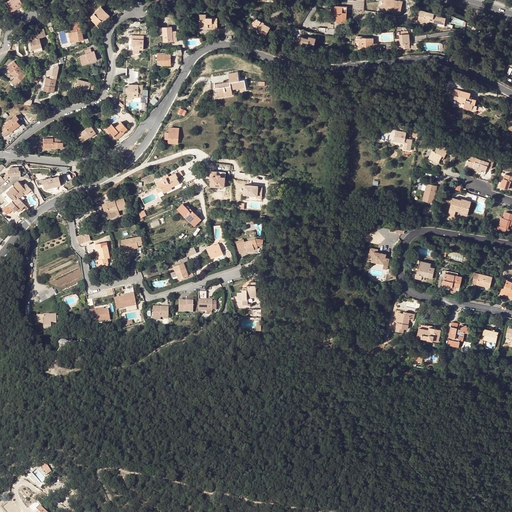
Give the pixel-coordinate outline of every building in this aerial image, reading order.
[(24,5),(20,0),(10,0),(6,3),(12,12),(24,5)] [(354,1),(354,2),(354,8),(354,12),(364,12),(364,0),(361,0),(356,0),(357,1),(354,1)] [(387,1),(383,0),(382,0),(380,10),(396,14),(398,9),(402,10),(404,2),(399,1),(399,4),(387,1)] [(337,16),(337,23),(347,23),(348,8),(335,6),(335,15),(337,16)] [(110,16),(102,7),(91,17),(98,25),(101,21),(103,23),(110,16)] [(438,14),(421,11),(418,23),(423,24),(427,25),(430,22),(445,25),(446,19),(438,17),(438,14)] [(209,26),(209,29),(218,29),(219,19),(207,18),(207,15),(201,15),(200,25),(209,26)] [(255,27),(254,29),(259,32),(259,33),(266,37),(271,28),(264,24),(265,24),(256,19),(252,26),(255,27)] [(79,22),(71,24),(73,33),(69,33),(71,44),(84,41),(79,22)] [(172,27),(159,28),(160,37),(163,37),(163,43),(173,42),(172,32),(172,27)] [(44,29),(41,30),(41,33),(29,37),(33,53),(43,51),(40,38),(46,36),(44,29)] [(409,32),(401,32),(402,49),(410,49),(409,32)] [(134,43),(133,47),(133,54),(139,54),(139,50),(143,50),(144,37),(132,36),(132,43),(134,43)] [(301,46),(314,50),(317,39),(310,37),(309,40),(299,37),(296,49),(300,50),(301,46)] [(360,38),(360,48),(378,49),(378,44),(374,44),(374,38),(360,38)] [(24,56),(14,49),(11,53),(22,60),(24,56)] [(89,62),(89,63),(97,60),(94,52),(80,56),(83,64),(89,62)] [(160,54),(157,54),(157,66),(161,66),(161,64),(171,64),(171,55),(167,55),(167,56),(159,56),(160,55),(160,54)] [(26,75),(14,62),(7,68),(16,78),(12,82),(16,87),(26,75)] [(232,90),(246,88),(245,81),(240,82),(239,73),(229,74),(231,83),(227,84),(227,83),(215,85),(216,89),(219,89),(221,96),(226,95),(226,97),(233,96),(232,90)] [(56,80),(47,78),(44,91),(54,93),(56,80)] [(95,85),(78,80),(76,89),(89,93),(89,91),(93,92),(95,85)] [(128,99),(131,99),(131,97),(133,97),(138,97),(142,98),(143,86),(129,85),(129,89),(128,89),(128,99)] [(470,99),(471,97),(472,94),(461,91),(458,102),(465,104),(464,109),(472,111),(474,106),(476,106),(477,101),(472,99),(470,99)] [(16,116),(4,125),(7,129),(5,131),(8,134),(20,125),(17,121),(19,119),(16,116)] [(112,125),(105,131),(108,134),(110,133),(114,138),(113,139),(114,141),(127,130),(122,123),(115,128),(112,125)] [(91,126),(77,135),(83,143),(96,134),(91,126)] [(352,131),(358,132),(359,128),(348,126),(346,135),(350,136),(351,131),(352,131)] [(180,129),(170,128),(170,134),(166,133),(166,140),(169,140),(169,144),(178,145),(180,129)] [(404,150),(411,151),(413,140),(406,139),(407,133),(406,132),(406,130),(403,130),(403,132),(398,131),(398,134),(396,134),(395,141),(405,143),(404,150)] [(346,135),(345,135),(343,143),(350,144),(351,136),(352,131),(351,131),(350,136),(346,135)] [(60,143),(60,139),(44,139),(44,148),(64,148),(64,146),(64,143),(60,143)] [(433,150),(429,158),(439,164),(443,156),(445,157),(450,149),(440,144),(436,151),(433,150)] [(472,156),(470,162),(472,162),(470,167),(478,169),(478,168),(483,170),(486,171),(488,167),(492,169),(494,160),(485,156),(483,160),(472,156)] [(470,167),(472,162),(470,162),(468,161),(466,168),(482,173),(483,170),(478,168),(478,169),(470,167)] [(21,175),(21,166),(9,167),(10,176),(21,175)] [(224,188),(226,173),(217,171),(216,176),(212,176),(212,180),(210,180),(209,186),(224,188)] [(194,172),(184,175),(186,181),(196,179),(194,172)] [(167,178),(166,176),(162,177),(163,180),(157,182),(159,188),(161,187),(162,191),(167,189),(168,191),(172,189),(171,187),(180,183),(177,178),(178,177),(176,173),(169,177),(167,178)] [(511,181),(511,176),(506,174),(501,187),(509,190),(511,185),(511,181)] [(46,189),(61,186),(59,177),(52,178),(42,180),(43,186),(44,186),(45,185),(46,189)] [(1,197),(8,204),(18,197),(19,198),(23,195),(24,194),(25,195),(31,190),(26,184),(23,186),(19,182),(14,186),(1,197)] [(428,184),(423,202),(434,204),(438,187),(428,184)] [(14,186),(12,185),(0,195),(1,197),(14,186)] [(262,200),(263,190),(258,189),(258,187),(245,186),(244,196),(258,197),(257,199),(262,200)] [(19,198),(18,197),(8,204),(5,207),(3,209),(7,214),(10,212),(12,210),(14,212),(16,210),(18,212),(22,209),(22,208),(25,205),(19,198)] [(123,198),(106,204),(109,214),(106,215),(107,220),(120,216),(118,211),(127,208),(123,198)] [(453,198),(450,209),(456,210),(462,212),(462,215),(467,216),(471,203),(461,200),(453,198)] [(183,204),(177,209),(194,226),(201,220),(193,211),(191,212),(189,210),(183,204)] [(425,207),(423,214),(433,217),(434,209),(425,207)] [(456,210),(450,209),(448,218),(452,219),(451,220),(459,222),(460,218),(455,216),(456,210)] [(510,230),(508,229),(509,226),(510,223),(511,224),(511,223),(511,213),(506,212),(504,218),(502,218),(499,226),(497,226),(496,229),(496,230),(509,234),(510,230)] [(77,237),(79,244),(91,241),(88,233),(77,237)] [(121,240),(123,251),(131,249),(138,248),(138,246),(143,245),(141,236),(121,240)] [(244,241),(236,243),(239,254),(247,251),(247,252),(255,250),(258,249),(257,246),(263,247),(263,240),(255,239),(244,242),(244,241)] [(96,249),(98,248),(99,256),(100,260),(98,260),(98,265),(108,264),(107,259),(110,258),(108,247),(107,243),(105,243),(96,245),(96,249)] [(219,244),(207,248),(211,259),(223,254),(219,244)] [(194,246),(185,250),(187,256),(196,252),(194,246)] [(419,254),(431,256),(432,248),(420,246),(419,254)] [(381,268),(387,269),(389,259),(386,258),(387,254),(377,252),(378,249),(372,248),(369,261),(381,263),(381,268)] [(184,262),(188,261),(185,252),(178,255),(181,263),(184,262)] [(420,271),(418,270),(416,278),(425,280),(426,277),(433,278),(435,268),(430,267),(431,263),(421,261),(420,268),(420,271)] [(188,274),(193,273),(191,267),(186,269),(184,262),(181,263),(173,266),(175,272),(171,273),(174,282),(189,277),(188,274)] [(453,286),(458,287),(460,288),(462,277),(458,276),(445,273),(443,285),(452,287),(453,286)] [(475,273),(473,283),(491,288),(494,274),(488,273),(487,276),(475,273)] [(508,294),(511,296),(511,281),(508,279),(504,289),(502,288),(501,291),(508,293),(508,294)] [(247,290),(242,290),(243,293),(238,293),(238,306),(246,306),(246,300),(248,300),(248,298),(256,298),(256,283),(251,283),(251,286),(247,286),(247,288),(247,290)] [(124,297),(114,299),(116,310),(136,306),(133,289),(123,291),(124,297)] [(38,295),(42,302),(51,298),(48,291),(38,295)] [(194,297),(187,297),(187,301),(179,301),(179,312),(194,312),(194,297)] [(212,300),(198,300),(198,311),(212,311),(212,310),(216,310),(216,303),(212,303),(212,302),(212,300)] [(169,308),(153,308),(153,320),(161,320),(161,318),(169,318),(169,308)] [(95,312),(94,310),(90,311),(91,320),(96,319),(97,322),(110,320),(108,309),(104,310),(95,312)] [(415,314),(407,312),(407,314),(404,313),(400,313),(398,322),(397,327),(408,329),(410,321),(413,322),(415,314)] [(58,316),(56,316),(56,315),(49,316),(49,315),(37,316),(37,324),(43,324),(43,330),(47,329),(47,326),(51,326),(51,323),(56,323),(56,321),(58,321),(58,316)] [(462,326),(461,330),(461,331),(457,330),(457,329),(459,323),(452,322),(449,338),(450,338),(452,338),(452,340),(449,339),(448,345),(459,347),(460,342),(459,342),(460,340),(461,340),(463,341),(465,332),(469,333),(470,328),(467,327),(462,326)] [(422,336),(421,338),(439,342),(441,330),(429,328),(430,325),(419,323),(418,328),(419,328),(418,335),(422,336)] [(482,344),(483,339),(497,342),(499,332),(484,329),(482,339),(478,338),(477,343),(482,344)]
